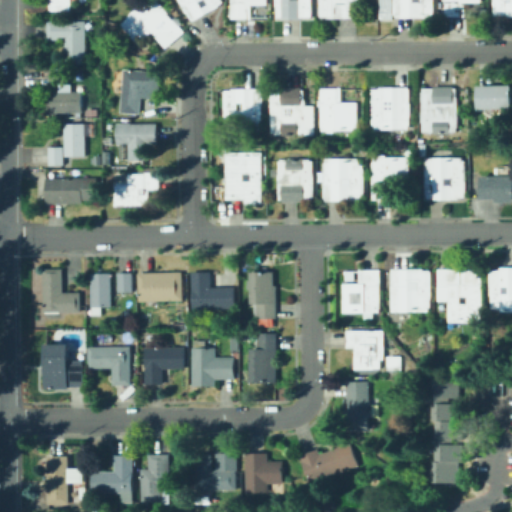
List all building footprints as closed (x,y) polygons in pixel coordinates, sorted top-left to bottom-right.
[(72,0),(72,11),(50,11),(50,0),(72,0)] [(147,0),(150,0),(153,3),(156,0),(157,0),(185,32),(166,48),(153,32),(140,42),(133,35),(132,36),(121,23),(147,0)] [(221,0),(223,2),(218,5),(219,7),(193,21),(188,13),(181,0),(221,0)] [(267,0),(267,3),(251,3),(251,17),(235,17),(235,0),(267,0)] [(311,0),(313,17),(302,17),(302,19),(282,19),(282,18),(278,18),(277,6),(277,0),(311,0)] [(359,0),(360,18),(328,19),(328,17),(320,17),(320,0),(359,0)] [(394,0),(394,13),(380,13),(380,0),(394,0)] [(395,0),(433,0),(433,14),(426,15),(426,17),(397,18),(397,15),(395,15),(395,0)] [(481,0),(481,3),(465,3),(466,17),(463,17),(462,16),(446,17),(446,0),(481,0)] [(511,0),(511,16),(495,17),(494,0),(511,0)] [(86,21),(87,64),(65,65),(65,40),(48,40),(48,21),(86,21)] [(162,72),(161,92),(142,91),(141,114),(121,113),(124,69),(162,72)] [(68,85),(50,85),(49,70),(67,70),(68,85)] [(511,116),(500,116),(500,109),(479,109),(478,86),(511,85),(511,116)] [(454,86),(454,89),(456,89),(456,98),(458,98),(459,127),(457,127),(457,131),(454,131),(454,133),(451,133),(451,134),(435,134),(435,131),(433,131),(433,133),(427,133),(427,131),(425,131),(425,122),(423,122),(423,92),(424,92),(424,89),(435,89),(435,86),(454,86)] [(302,87),(302,90),(305,90),(305,99),(306,99),(306,105),(315,105),(315,135),(305,135),(305,133),(303,133),(303,135),(299,135),(299,136),(282,136),(282,135),(275,135),(275,133),(273,133),(271,124),(271,92),(272,90),(283,90),(282,87),(302,87)] [(409,89),(411,103),(411,118),(410,125),(409,129),(375,129),(375,126),(373,126),(373,116),(372,116),(372,90),(373,89),(380,89),(380,88),(409,87),(409,89)] [(261,88),(262,92),(263,120),(262,126),(261,130),(229,131),(229,127),(226,127),(226,91),(233,90),(261,88)] [(358,102),(358,131),(335,131),(335,133),(327,133),(327,131),(323,131),(321,127),(321,89),(341,89),(341,102),(358,102)] [(82,112),(50,113),(49,92),(82,91),(82,112)] [(86,141),(86,156),(65,157),(65,165),(50,165),(49,148),(65,147),(65,124),(86,124),(86,141)] [(159,124),(159,145),(150,145),(150,160),(129,160),(129,145),(117,145),(117,124),(159,124)] [(452,151),(452,158),(463,157),(462,161),(465,161),(464,171),(466,195),(464,197),(458,197),(458,200),(427,200),(426,190),(427,158),(434,157),(433,151),(452,151)] [(262,166),(262,203),(258,203),(258,205),(248,205),(248,203),(245,203),(246,199),(227,200),(227,152),(262,152),(262,166)] [(386,157),(410,157),(410,186),(394,186),(394,200),(373,200),(373,163),(374,157),(379,157),(379,155),(386,155),(386,157)] [(304,158),(310,160),(310,161),(313,161),(313,173),(314,173),(314,199),(306,199),(306,202),(283,202),(283,199),(280,199),(279,193),(279,170),(280,169),(280,161),(281,161),(281,160),(287,160),(287,158),(304,158)] [(361,159),(361,162),(363,162),(363,169),(365,169),(365,199),(357,199),(357,200),(326,201),(327,198),(325,198),(325,175),(325,164),(326,164),(326,159),(361,159)] [(160,172),(160,190),(150,190),(150,205),(116,205),(116,184),(118,184),(118,180),(129,180),(129,174),(140,174),(140,168),(158,168),(158,172),(160,172)] [(511,176),(511,203),(497,203),(497,199),(482,199),(481,176),(511,176)] [(104,189),(104,198),(98,198),(98,200),(84,200),(84,204),(47,204),(46,178),(98,178),(98,189),(104,189)] [(511,313),(501,313),(500,311),(490,311),(489,270),(500,270),(501,267),(511,267),(511,313)] [(81,293),(81,312),(44,313),(44,269),(63,269),(64,293),(81,293)] [(431,298),(431,312),(393,312),(393,269),(424,269),(424,271),(432,271),(431,298)] [(483,269),(483,319),(479,319),(479,322),(450,322),(449,301),(439,301),(439,283),(435,283),(435,272),(439,272),(439,269),(483,269)] [(381,270),(381,313),(375,313),(375,315),(368,315),(367,313),(344,313),(344,284),(360,284),(360,270),(381,270)] [(212,271),(212,288),(235,287),(235,308),(193,309),(192,272),(212,271)] [(184,301),(140,302),(139,273),(183,272),(184,301)] [(278,285),(278,318),(252,318),(252,309),(257,309),(257,304),(252,304),(252,272),(275,272),(275,285),(278,285)] [(112,273),(113,307),(101,308),(101,312),(93,312),(94,307),(91,307),(91,273),(112,273)] [(134,273),(134,293),(119,293),(119,273),(134,273)] [(384,330),(384,360),(381,360),(381,368),(356,369),(355,348),(348,348),(348,331),(384,330)] [(278,333),(278,381),(269,381),(270,383),(251,383),(251,349),(259,349),(259,333),(278,333)] [(237,338),(238,350),(230,350),(230,338),(237,338)] [(83,364),(82,386),(66,386),(65,389),(42,388),(42,343),(66,343),(66,359),(81,360),(81,364),(83,364)] [(131,346),(132,385),(113,385),(113,368),(89,369),(89,347),(131,346)] [(185,347),(185,369),(164,369),(164,385),(146,385),(146,347),(185,347)] [(235,357),(235,379),(217,379),(217,386),(193,386),(193,348),(216,348),(217,357),(235,357)] [(461,380),(461,399),(451,399),(451,404),(460,404),(460,421),(464,421),(464,440),(453,440),(453,445),(464,445),(463,463),(459,463),(460,483),(432,483),(432,461),(436,461),(437,421),(433,421),(434,380),(461,380)] [(370,381),(370,431),(348,431),(348,412),(345,412),(345,399),(348,399),(348,382),(370,381)] [(352,443),(361,466),(311,484),(301,456),(318,450),(320,454),(352,443)] [(214,471),(217,471),(217,453),(238,453),(239,471),(237,471),(237,472),(242,472),(243,483),(237,483),(238,490),(194,491),(194,453),(213,453),(214,471)] [(283,461),(284,484),(269,484),(269,493),(246,493),(246,453),(269,453),(269,461),(283,461)] [(170,454),(170,504),(162,503),(141,503),(141,469),(149,469),(149,454),(170,454)] [(134,455),(133,493),(92,492),(92,471),(116,472),(116,455),(134,455)] [(83,469),(83,484),(69,484),(69,504),(48,504),(48,456),(70,456),(70,469),(83,469)]
